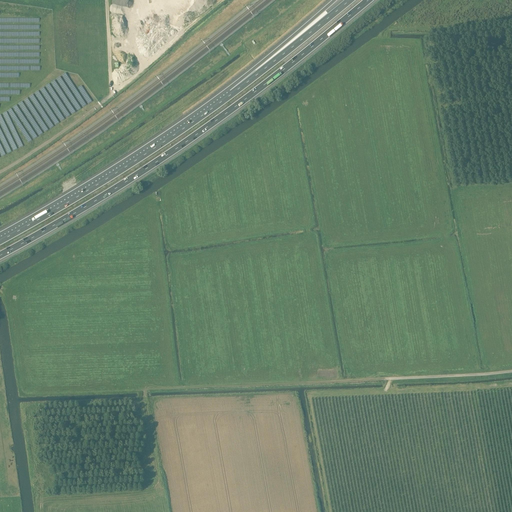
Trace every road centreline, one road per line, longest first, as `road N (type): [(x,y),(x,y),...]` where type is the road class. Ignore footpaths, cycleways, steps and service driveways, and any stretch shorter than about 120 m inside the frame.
road 1 (motorway): [(0,255),(162,157),(368,0)]
road 2 (motorway): [(232,93),(0,241)]
road 3 (track): [(386,379),(147,390)]
road 4 (track): [(0,5),(47,11),(50,76),(0,111)]
road 5 (motorway): [(350,0),(232,93)]
road 6 (motorway): [(334,0),(232,93)]
road 7 (unclassified): [(511,371),(386,379)]
